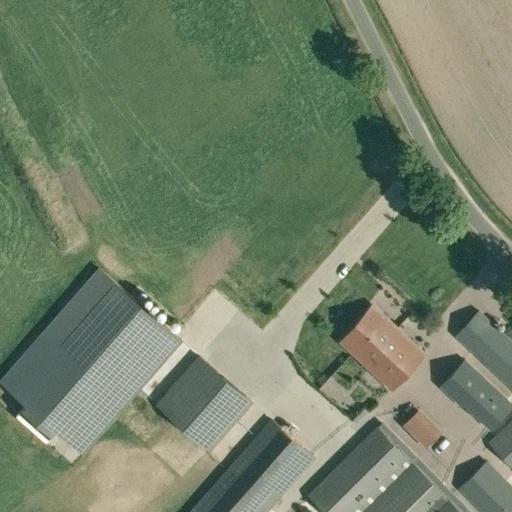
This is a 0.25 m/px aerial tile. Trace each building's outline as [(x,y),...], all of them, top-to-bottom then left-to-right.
[(188,167),(160,199),(190,225),(218,193),(188,167)] [(181,340),(99,268),(1,381),(27,404),(16,416),(46,442),(57,430),(83,453),(181,340)] [(372,304),(340,341),(392,389),(425,353),(372,304)] [(511,388),(511,339),(480,309),(455,335),(511,388)] [(252,401),(199,356),(157,404),(209,450),(252,401)] [(493,438),(511,417),(511,401),(465,358),(439,387),(493,438)] [(425,408),(409,424),(434,449),(450,433),(425,408)] [(511,419),(488,443),(511,467),(511,419)] [(264,511),(314,456),(273,420),(192,511),(264,511)] [(306,492),(325,511),(469,511),(379,420),(306,492)] [(511,511),(511,485),(487,459),(459,486),(484,511),(511,511)]
